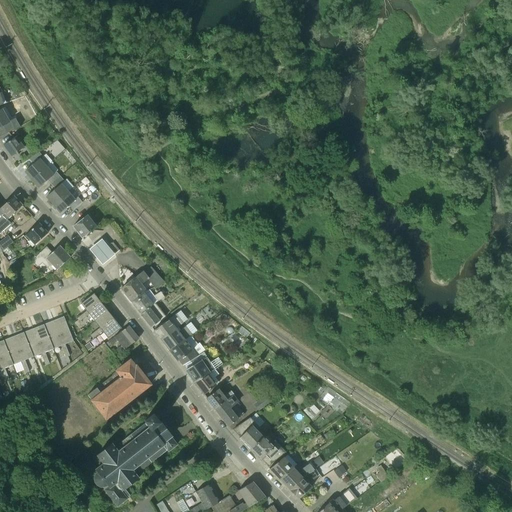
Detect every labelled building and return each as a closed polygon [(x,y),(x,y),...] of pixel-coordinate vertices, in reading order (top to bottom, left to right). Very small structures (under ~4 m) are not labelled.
[(7,133),(16,129),(20,127),(15,118),(10,121),(2,109),(0,109),(0,127),(3,126),(7,133)] [(11,157),(24,148),(16,137),(3,146),(11,157)] [(27,175),(31,180),(46,167),(39,159),(42,156),(38,151),(29,159),(33,164),(26,170),(29,173),(27,175)] [(47,180),(51,185),(60,177),(56,172),(53,174),(46,167),(31,180),(36,185),(37,183),(40,187),(47,180)] [(49,200),(53,205),(68,192),(61,184),(64,181),(60,177),(51,185),(55,189),(48,195),(50,198),(49,200)] [(68,192),(53,205),(57,210),(59,209),(62,212),(69,205),(73,210),(82,202),(78,197),(75,200),(68,192)] [(2,216),(7,221),(22,206),(13,196),(0,208),(0,210),(4,214),(2,216)] [(96,227),(87,216),(73,227),(82,238),(96,227)] [(29,240),(34,246),(48,233),(39,224),(24,237),(28,241),(29,240)] [(6,245),(14,239),(10,234),(2,240),(6,245)] [(103,239),(90,249),(102,264),(115,253),(109,246),(103,239)] [(115,253),(119,250),(112,243),(109,246),(115,253)] [(47,268),(51,264),(57,270),(70,258),(59,246),(52,253),(46,247),(31,261),(37,267),(42,263),(47,268)] [(129,283),(121,289),(131,301),(146,290),(141,284),(147,280),(155,288),(165,283),(151,267),(144,272),(143,271),(129,283)] [(131,301),(141,315),(155,304),(155,303),(164,297),(160,292),(154,296),(149,290),(146,290),(131,301)] [(86,311),(87,312),(101,302),(94,293),(81,304),(86,311)] [(87,312),(89,314),(94,321),(107,310),(101,302),(87,312)] [(151,327),(165,317),(155,304),(141,315),(151,327)] [(94,321),(100,328),(101,329),(114,319),(107,310),(94,321)] [(162,325),(154,330),(160,339),(176,328),(176,329),(188,320),(180,310),(162,325)] [(65,344),(73,341),(63,316),(53,320),(63,345),(65,344)] [(102,331),(108,338),(121,328),(114,319),(101,329),(101,330),(102,331)] [(43,324),(53,349),(61,346),(63,345),(53,320),(43,324)] [(45,352),(53,349),(43,324),(33,328),(43,353),(45,352)] [(117,356),(123,363),(130,360),(123,351),(138,339),(128,326),(120,332),(107,342),(108,344),(110,342),(112,345),(117,341),(120,346),(116,350),(119,355),(118,355),(117,356)] [(160,339),(169,350),(191,336),(192,334),(186,326),(179,332),(176,329),(176,328),(160,339)] [(23,332),(33,357),(41,354),(43,353),(33,328),(23,332)] [(35,363),(33,357),(23,332),(13,336),(23,361),(25,360),(27,366),(27,367),(35,363)] [(13,365),(21,362),(23,361),(13,336),(3,340),(13,365)] [(179,360),(183,365),(197,356),(192,349),(197,345),(191,336),(169,350),(177,361),(179,360)] [(5,368),(13,365),(3,340),(0,341),(0,363),(2,369),(5,368)] [(93,348),(89,343),(84,346),(88,351),(93,348)] [(105,420),(142,391),(150,384),(136,366),(135,367),(130,360),(123,363),(117,356),(115,357),(121,366),(114,370),(115,372),(112,374),(113,375),(87,395),(91,399),(90,400),(105,420)] [(191,380),(192,381),(193,382),(208,373),(215,369),(206,357),(193,365),(185,370),(189,377),(190,378),(191,380)] [(193,382),(203,394),(216,384),(208,373),(193,382)] [(24,382),(20,384),(25,394),(28,392),(24,382)] [(206,398),(215,409),(227,400),(233,395),(234,394),(230,391),(224,396),(219,389),(206,398)] [(228,427),(244,414),(236,404),(239,402),(233,395),(227,400),(215,409),(228,427)] [(253,404),(258,411),(270,402),(265,396),(253,404)] [(328,405),(320,413),(326,420),(334,412),(328,405)] [(102,463),(103,463),(95,470),(97,472),(96,473),(96,474),(95,475),(95,477),(94,478),(94,479),(94,480),(95,482),(95,483),(96,484),(97,485),(98,486),(99,486),(100,487),(101,487),(103,487),(105,490),(104,490),(117,507),(127,499),(126,498),(129,496),(124,489),(138,478),(137,476),(144,471),(142,469),(167,450),(168,452),(177,445),(171,437),(172,436),(160,421),(160,422),(153,414),(144,421),(146,423),(122,442),(120,440),(113,446),(112,444),(97,455),(98,456),(97,457),(97,458),(96,458),(96,459),(96,460),(96,461),(96,462),(97,462),(97,463),(98,463),(99,464),(100,464),(101,464),(102,463)] [(243,442),(251,450),(264,437),(257,430),(259,428),(250,418),(238,426),(245,432),(239,438),(243,442)] [(274,461),(281,455),(285,452),(276,442),(272,445),(264,437),(251,450),(261,460),(265,456),(268,459),(269,459),(270,458),(274,461)] [(305,476),(289,489),(298,499),(311,486),(308,483),(319,476),(321,478),(341,464),(335,456),(314,470),(308,474),(305,476)] [(269,469),(279,479),(293,468),(294,468),(293,467),(284,457),(269,469)] [(293,468),(279,479),(289,489),(305,476),(308,474),(314,470),(309,464),(301,470),(302,471),(299,473),(294,468),(293,468)] [(385,472),(380,465),(373,470),(378,477),(385,472)] [(213,511),(239,511),(256,502),(264,497),(252,482),(238,490),(246,503),(243,504),(242,503),(235,507),(229,496),(219,502),(219,501),(210,506),(213,511)] [(200,511),(210,506),(219,501),(209,484),(195,492),(201,503),(191,510),(186,511),(200,511)] [(372,508),(375,511),(379,511),(390,503),(386,497),(372,508)] [(318,511),(338,511),(335,508),(339,505),(342,510),(343,509),(342,508),(347,505),(342,499),(337,503),(333,498),(318,511)]
